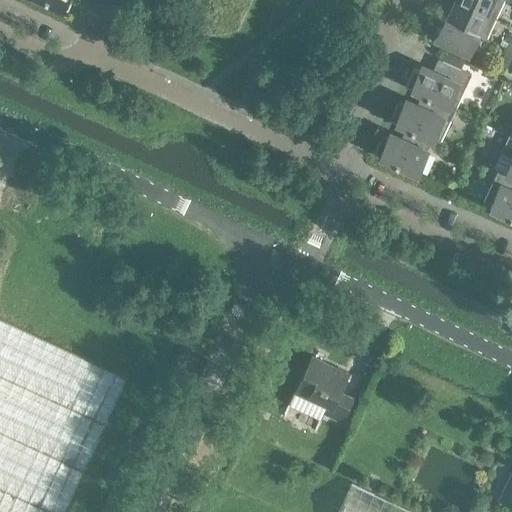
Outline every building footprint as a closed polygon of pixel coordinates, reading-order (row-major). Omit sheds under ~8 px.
[(30,0),(45,7),(48,1),(67,10),(71,0),(30,0)] [(495,19),(503,0),(455,0),(455,1),(495,19)] [(486,39),(495,19),(455,1),(446,20),(478,35),(486,39)] [(478,35),(446,20),(442,27),(439,26),(433,39),(469,55),(478,35)] [(506,68),(511,55),(511,50),(506,48),(499,64),(506,68)] [(471,74),(457,67),(442,60),(438,58),(433,69),(421,64),(419,69),(413,67),(405,85),(421,93),(422,92),(455,107),(471,74)] [(439,141),(455,107),(422,92),(421,93),(417,103),(406,98),(403,103),(398,100),(389,119),(406,127),(406,126),(432,138),(439,141)] [(416,173),(432,138),(406,126),(406,127),(401,137),(390,131),(388,137),(382,134),(373,153),(392,162),(390,167),(405,175),(408,169),(416,173)] [(511,175),(505,173),(505,172),(498,168),(482,203),(497,210),(494,216),(510,223),(511,219),(511,175)] [(0,511),(65,511),(123,365),(0,317),(0,258),(1,255),(0,254),(0,511)] [(125,269),(115,264),(108,276),(118,282),(125,269)] [(311,355),(288,404),(320,419),(322,413),(342,422),(354,397),(353,396),(352,397),(340,392),(341,390),(338,389),(342,383),(344,384),(349,373),(311,355)] [(511,506),(511,467),(507,479),(509,480),(500,500),(511,506)] [(415,511),(352,483),(338,511),(415,511)]
